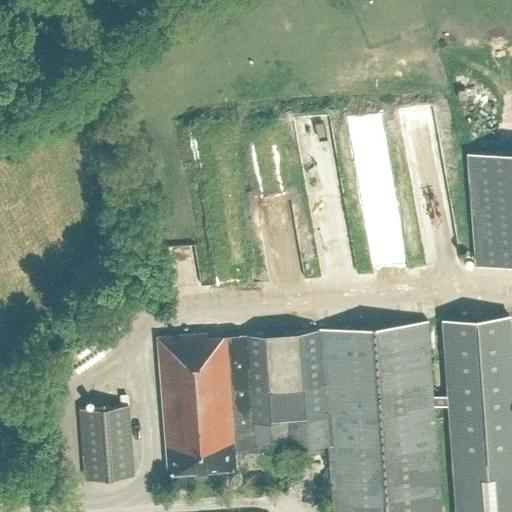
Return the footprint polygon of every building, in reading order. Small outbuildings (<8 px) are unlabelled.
[(473,87),(457,90),(462,116),(478,113),(473,87)] [(261,113),(276,213),(312,208),(297,108),(261,113)] [(241,110),(208,116),(237,284),(285,276),(284,270),(269,272),(241,110)] [(474,262),(511,259),(511,146),(466,150),(474,262)] [(511,511),(511,347),(510,312),(441,317),(454,511),(511,511)] [(225,330),(157,335),(167,471),(234,466),(233,446),(254,445),(254,449),(327,444),(332,511),(439,511),(425,318),(225,330)] [(127,403),(79,406),(84,477),(132,473),(127,403)]
